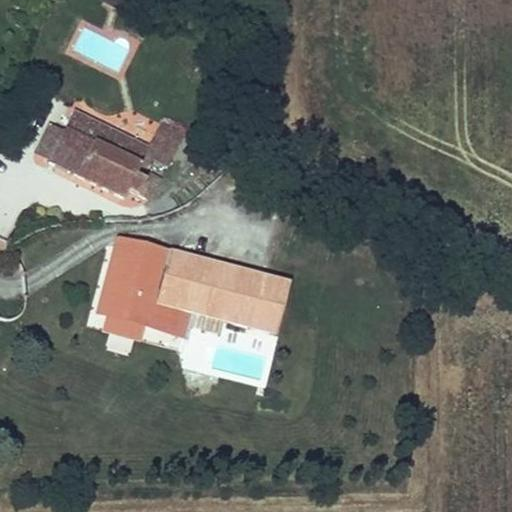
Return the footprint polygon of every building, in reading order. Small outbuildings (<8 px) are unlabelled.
[(140,192),(160,201),(172,177),(160,170),(167,152),(183,158),(194,132),(172,119),(159,144),(92,112),(83,130),(66,168),(135,201),(140,192)] [(47,159),(66,168),(83,130),(65,123),(47,159)] [(357,201),(278,166),(267,190),(291,200),(280,224),(290,228),(282,247),(355,280),(363,261),(335,249),(357,201)] [(205,310),(258,324),(272,271),(123,238),(106,310),(177,326),(182,319),(199,325),(205,310)] [(258,324),(281,330),(295,278),(272,271),(258,324)]
